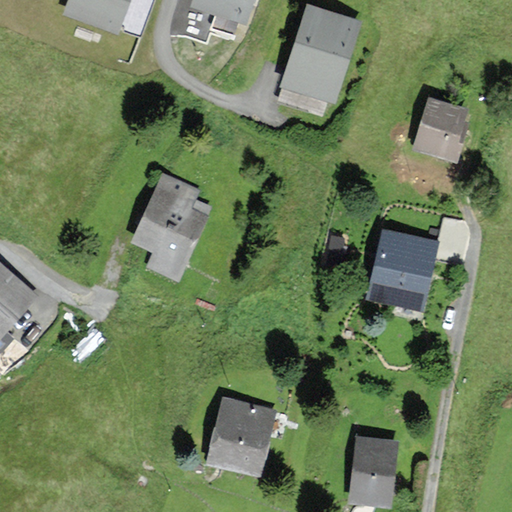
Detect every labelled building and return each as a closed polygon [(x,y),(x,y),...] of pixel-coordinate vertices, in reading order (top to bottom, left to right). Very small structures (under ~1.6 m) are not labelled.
[(124,0),(73,0),(69,12),(115,29),(124,0)] [(252,0),(198,0),(197,4),(246,19),(252,0)] [(357,24),(309,9),(285,85),(334,100),(357,24)] [(470,113),(430,101),(416,149),(456,161),(470,113)] [(167,178),(138,242),(154,249),(147,265),(176,278),(205,215),(191,209),(199,192),(167,178)] [(436,244),(384,233),(370,299),(422,310),(436,244)] [(0,267),(0,333),(33,297),(0,267)] [(273,413),(224,401),(210,464),(259,475),(273,413)] [(397,445),(358,441),(352,502),(390,507),(397,445)]
